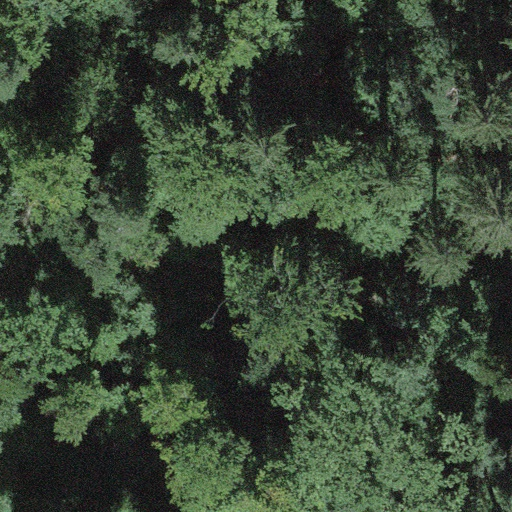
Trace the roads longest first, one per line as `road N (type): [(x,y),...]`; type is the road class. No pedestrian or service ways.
road 1 (track): [(342,294),(98,243),(0,265)]
road 2 (track): [(511,345),(342,294)]
